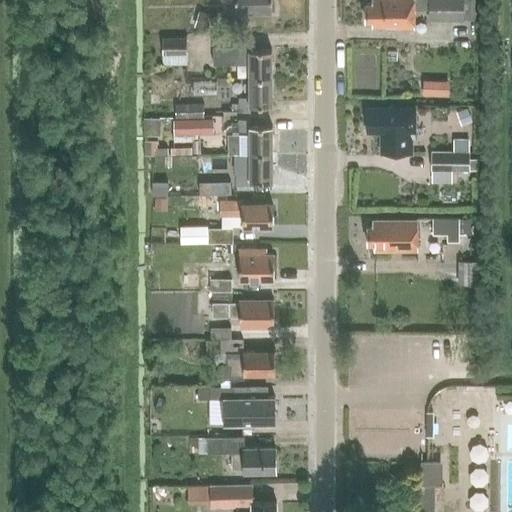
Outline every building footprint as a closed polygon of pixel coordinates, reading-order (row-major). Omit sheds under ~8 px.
[(236,0),(236,13),(272,13),(271,0),(236,0)] [(387,29),(415,29),(414,0),(371,0),(372,5),(366,5),(367,23),(372,23),(372,27),(383,27),(387,29)] [(428,0),(428,22),(464,22),(464,20),(476,20),(475,0),(428,0)] [(219,17),(199,11),(194,27),(215,33),(219,17)] [(188,66),(188,38),(165,38),(165,66),(188,66)] [(251,79),(273,79),(273,51),(250,51),(250,46),(214,46),(214,64),(251,64),(251,79)] [(273,79),(251,79),(251,99),(240,99),(240,113),(251,113),(251,107),(273,107),(273,79)] [(423,80),(422,95),(448,97),(449,81),(423,80)] [(176,117),(205,118),(205,105),(176,104),(176,117)] [(467,108),(455,113),(461,126),(472,122),(467,108)] [(416,109),(368,110),(368,134),(382,134),(382,155),(412,155),(412,139),(416,139),(416,109)] [(160,119),(145,119),(144,137),(160,137),(160,119)] [(174,134),(214,133),(213,119),(174,120),(174,134)] [(228,135),(228,155),(233,155),(251,155),(273,155),(273,127),(251,127),(251,121),(240,121),(240,135),(228,135)] [(144,141),(144,155),(155,155),(155,151),(157,151),(157,148),(157,141),(144,141)] [(472,153),(435,153),(435,171),(481,171),(481,160),(472,160),(472,153)] [(233,155),(233,175),(237,175),(237,185),(252,185),(252,183),(274,183),(273,155),(251,155),(233,155)] [(231,191),(230,178),(199,180),(200,192),(231,191)] [(155,200),(156,212),(167,212),(167,200),(155,200)] [(274,228),(274,206),(244,206),(244,202),(221,202),(221,217),(243,217),(243,228),(274,228)] [(433,219),(434,235),(449,235),(449,242),(460,242),(460,219),(433,219)] [(374,227),(368,227),(368,246),(374,246),(374,251),(418,251),(418,221),(374,221),(374,227)] [(180,227),(180,244),(207,244),(232,244),(232,241),(232,229),(207,229),(207,227),(201,227),(180,227)] [(470,254),(478,254),(478,243),(470,243),(470,254)] [(240,282),(274,282),(274,255),(262,255),(262,250),(240,250),(240,282)] [(221,289),(221,272),(193,272),(193,289),(221,289)] [(241,327),(275,327),(274,302),(241,301),(241,303),(215,304),(215,318),(241,318),(241,327)] [(211,328),(211,340),(231,340),(231,328),(211,328)] [(275,351),(244,351),(244,341),(220,341),(220,353),(215,353),(215,363),(219,363),(219,360),(227,360),(227,365),(221,365),(221,379),(245,379),(245,376),(275,376),(275,351)] [(165,360),(165,342),(152,342),(152,360),(165,360)] [(234,388),(211,388),(211,400),(224,400),(224,423),(241,423),(241,425),(275,424),(275,399),(241,399),(234,399),(234,388)] [(198,439),(198,453),(208,453),(208,439),(198,439)] [(245,474),(276,474),(276,449),(244,449),(244,439),(208,439),(208,453),(232,453),(232,470),(245,470),(245,474)] [(442,461),(421,461),(420,511),(435,511),(435,485),(442,485),(442,461)] [(276,511),(276,503),(252,503),(252,486),(210,486),(210,507),(237,507),(236,511),(276,511)]
